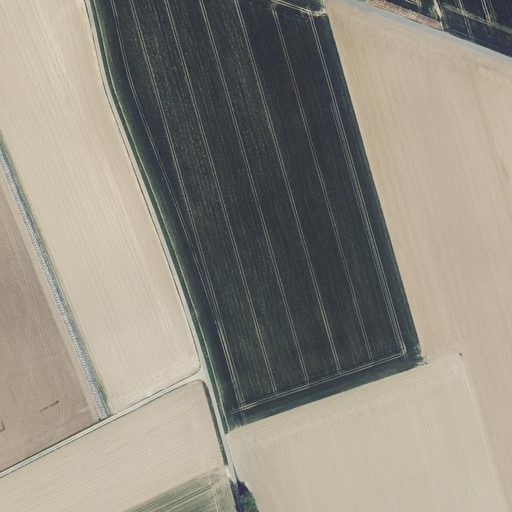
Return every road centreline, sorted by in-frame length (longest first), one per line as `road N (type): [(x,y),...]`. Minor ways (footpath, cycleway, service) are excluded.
road 1 (track): [(242,511),(206,372),(109,93),(87,0)]
road 2 (track): [(0,475),(206,372)]
road 3 (track): [(511,61),(344,0)]
